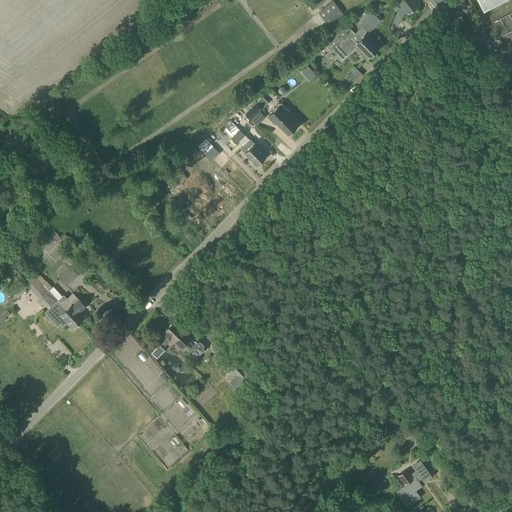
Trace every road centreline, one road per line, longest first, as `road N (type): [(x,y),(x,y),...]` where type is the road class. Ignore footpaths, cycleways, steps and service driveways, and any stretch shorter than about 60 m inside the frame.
road 1 (unclassified): [(0,454),(439,5)]
road 2 (track): [(0,239),(54,182),(31,149),(0,129)]
